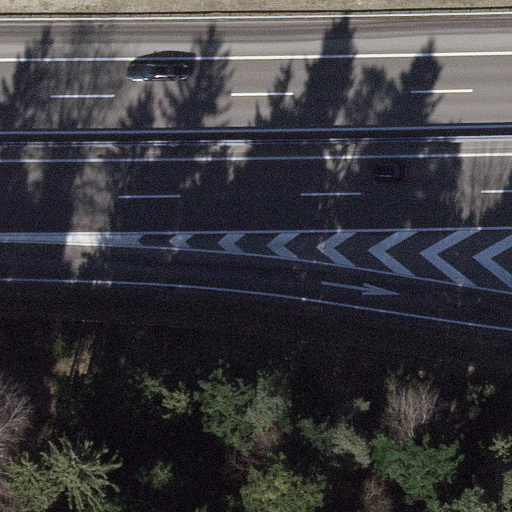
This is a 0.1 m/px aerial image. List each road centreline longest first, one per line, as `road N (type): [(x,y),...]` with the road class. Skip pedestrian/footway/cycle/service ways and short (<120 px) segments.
road 1 (track): [(0,397),(313,388),(511,394)]
road 2 (motorway): [(511,89),(0,97)]
road 3 (motorway): [(0,198),(511,191)]
road 4 (motorway): [(0,252),(384,293)]
